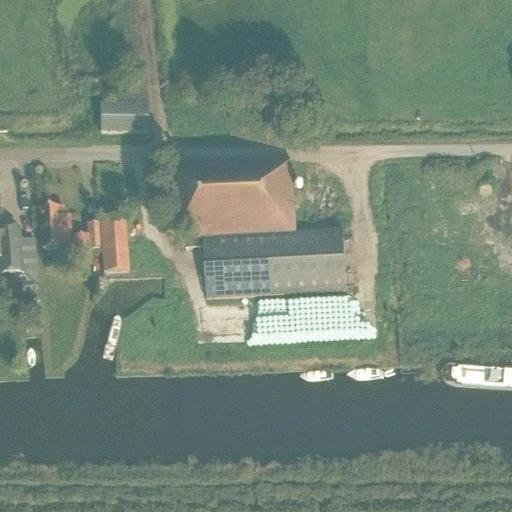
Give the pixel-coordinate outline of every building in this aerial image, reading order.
[(100,108),(100,135),(147,135),(147,108),(147,88),(111,88),(111,108),(100,108)] [(199,167),(203,239),(296,235),(291,162),(199,167)] [(203,239),(199,167),(171,168),(174,222),(181,222),(182,240),(203,239)] [(39,211),(43,252),(72,249),(69,218),(64,219),(63,209),(39,211)] [(0,279),(23,278),(20,232),(4,233),(2,212),(0,211),(0,279)] [(104,276),(128,274),(124,219),(100,221),(104,276)] [(89,249),(100,248),(98,225),(87,226),(89,249)] [(296,235),(203,239),(207,301),(346,294),(343,232),(296,235)]
